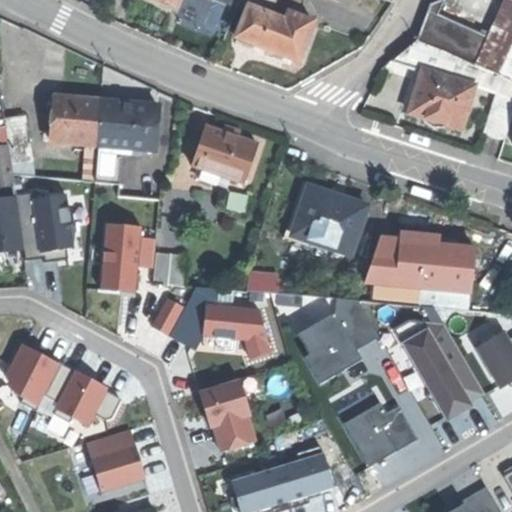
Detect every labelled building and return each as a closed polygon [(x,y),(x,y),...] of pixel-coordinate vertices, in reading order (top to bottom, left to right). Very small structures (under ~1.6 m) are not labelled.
[(239,0),(238,2),(249,6),(250,5),(286,20),(289,12),(293,13),(298,0),(239,0)] [(434,0),(418,38),(478,65),(492,34),(441,11),(446,0),(437,0),(438,0),(436,0),(434,0)] [(511,80),(511,0),(506,0),(492,34),(478,65),(503,76),(511,80)] [(250,5),(249,6),(237,35),(257,43),(275,51),(288,20),(286,20),(250,5)] [(288,20),(275,51),(299,60),(315,22),(293,13),(289,12),(286,20),(288,20)] [(478,65),(418,38),(391,62),(418,67),(418,66),(474,77),(473,78),(500,90),(503,76),(478,65)] [(418,66),(418,67),(408,111),(426,115),(427,118),(435,122),(446,122),(447,120),(454,121),(464,123),(473,78),(474,77),(418,66)] [(511,80),(503,76),(500,90),(487,129),(508,137),(511,124),(511,80)] [(98,145),(102,101),(79,99),(56,97),(52,142),(98,145)] [(129,103),(102,101),(98,145),(122,148),(144,149),(155,150),(159,106),(129,103)] [(27,115),(8,118),(14,162),(34,159),(27,115)] [(230,135),(207,127),(193,166),(239,182),(253,143),(230,135)] [(0,186),(15,184),(13,172),(10,145),(0,146),(0,186)] [(119,184),(119,180),(122,153),(122,148),(98,145),(95,182),(119,184)] [(309,187),(347,200),(349,194),(333,189),(304,179),(293,211),(301,213),(309,187)] [(367,207),(347,200),(309,187),(301,213),(293,237),(296,237),(298,232),(313,238),(311,243),(351,256),(367,207)] [(72,247),(68,190),(27,193),(32,250),(72,247)] [(0,252),(24,249),(17,199),(0,200),(0,252)] [(473,292),(476,244),(439,241),(439,235),(428,234),(415,232),(414,239),(382,237),(367,284),(473,292)] [(154,251),(151,281),(181,284),(184,254),(154,251)] [(252,290),(277,293),(278,281),(253,278),(252,290)] [(184,307),(168,299),(151,327),(196,351),(201,344),(244,346),(250,361),(272,354),(258,307),(217,305),(217,289),(195,288),(184,307)] [(334,312),(293,338),(319,387),(361,360),(356,351),(379,338),(357,301),(336,299),(334,312)] [(410,320),(392,330),(447,420),(487,397),(444,325),(410,320)] [(511,381),(511,338),(511,339),(506,331),(479,347),(502,387),(511,381)] [(21,343),(0,386),(0,389),(37,407),(59,362),(21,343)] [(51,409),(87,426),(107,386),(71,368),(51,409)] [(216,425),(223,451),(257,441),(249,415),(252,414),(241,378),(201,390),(212,426),(216,425)] [(343,424),(367,468),(417,440),(399,407),(386,415),(379,404),(343,424)] [(92,457),(102,490),(147,477),(137,444),(136,444),(131,428),(89,440),(94,456),(92,457)] [(322,454),(231,481),(240,511),(253,511),(332,488),(322,454)] [(511,511),(511,470),(503,476),(511,490),(511,511)] [(500,511),(485,488),(446,511),(500,511)]
